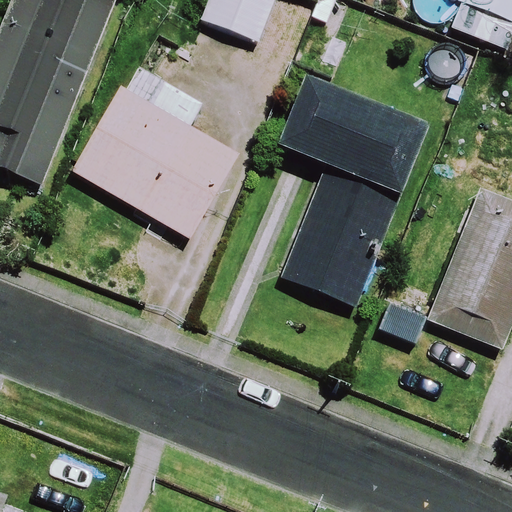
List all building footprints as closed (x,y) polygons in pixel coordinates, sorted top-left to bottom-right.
[(110,0),(15,0),(0,40),(0,177),(36,192),(110,0)] [(209,0),(200,28),(258,49),(274,0),(209,0)] [(511,52),(511,0),(459,0),(446,32),(510,57),(511,52)] [(201,110),(164,90),(150,114),(118,96),(72,180),(189,245),(235,163),(187,136),(201,110)] [(419,135),(301,90),(275,156),(324,175),(282,285),(352,311),(419,135)] [(511,329),(511,208),(475,195),(424,328),(501,357),(511,329)]
